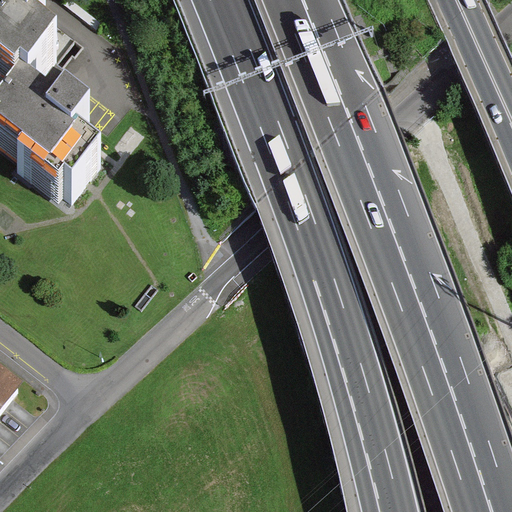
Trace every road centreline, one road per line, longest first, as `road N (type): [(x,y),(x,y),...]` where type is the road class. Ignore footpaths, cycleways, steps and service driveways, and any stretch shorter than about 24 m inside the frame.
road 1 (residential): [(84,399),(511,19)]
road 2 (motorway): [(491,511),(420,302),(299,0)]
road 3 (motorway): [(220,0),(315,247),(389,511)]
road 4 (secondary): [(446,0),(511,153)]
road 5 (residential): [(42,0),(93,38),(120,101)]
road 6 (residential): [(0,491),(84,399)]
